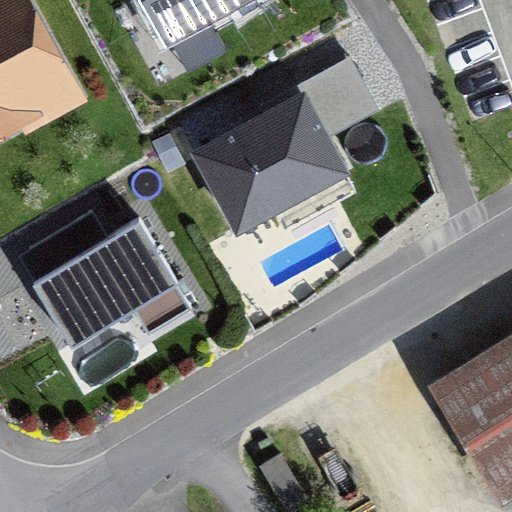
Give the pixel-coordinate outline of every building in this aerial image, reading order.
[(0,0),(0,109),(54,80),(10,0),(0,0)] [(148,0),(165,31),(221,0),(148,0)] [(302,93),(197,150),(237,225),(343,167),(302,93)] [(177,279),(138,216),(33,280),(71,343),(177,279)] [(511,339),(437,386),(501,489),(511,482),(511,339)] [(260,464),(287,510),(307,498),(279,452),(260,464)]
